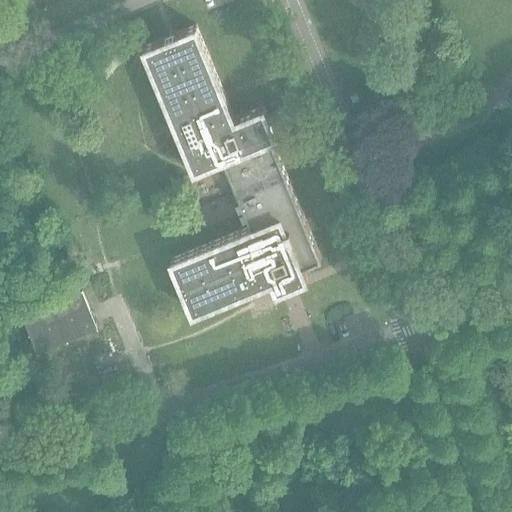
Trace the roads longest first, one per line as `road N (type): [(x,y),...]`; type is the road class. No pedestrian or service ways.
road 1 (residential): [(0,441),(91,433),(413,330)]
road 2 (residential): [(289,0),(408,286),(413,330)]
road 3 (residential): [(413,330),(445,371),(467,431),(469,511)]
road 4 (residential): [(0,61),(149,0)]
